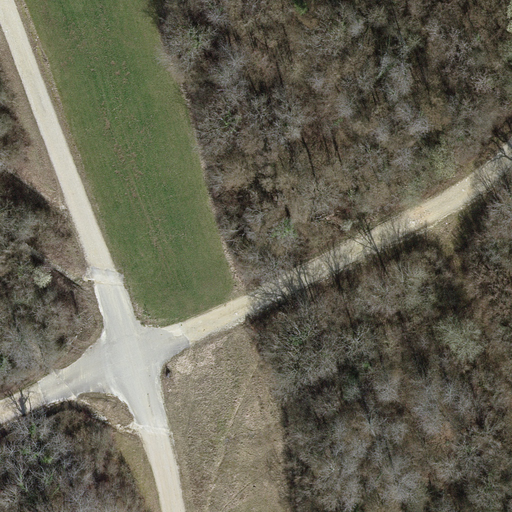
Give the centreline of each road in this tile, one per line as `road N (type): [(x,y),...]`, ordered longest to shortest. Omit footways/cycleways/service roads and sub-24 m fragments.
road 1 (track): [(0,413),(258,298),(423,213),(488,173),(511,148)]
road 2 (track): [(1,0),(132,357),(170,511)]
